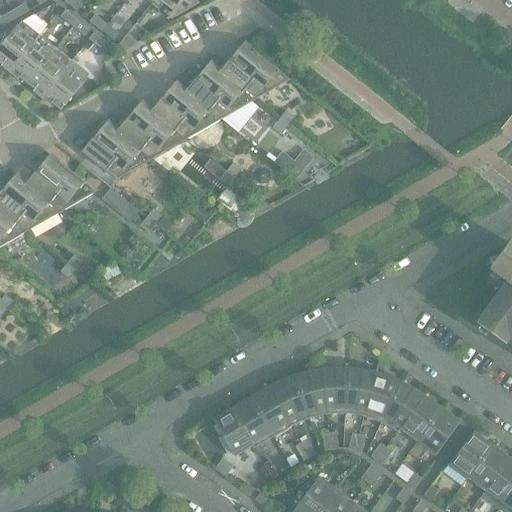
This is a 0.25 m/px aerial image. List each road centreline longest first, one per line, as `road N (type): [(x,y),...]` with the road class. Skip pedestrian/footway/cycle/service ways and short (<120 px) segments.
road 1 (residential): [(124,435),(360,298)]
road 2 (residential): [(37,135),(232,26)]
road 3 (residential): [(511,414),(360,298)]
road 4 (residential): [(360,298),(511,210)]
road 5 (residential): [(0,507),(124,435)]
road 6 (residential): [(227,511),(124,435)]
